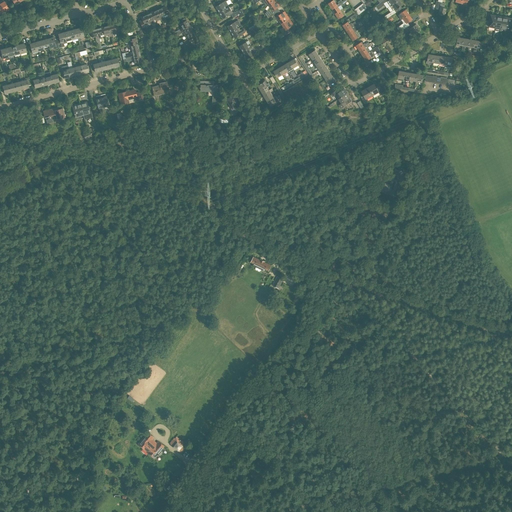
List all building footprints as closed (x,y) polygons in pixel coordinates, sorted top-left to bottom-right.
[(8,9),(4,2),(3,0),(0,1),(0,9),(2,13),(8,9)] [(220,12),(226,8),(230,6),(226,0),(216,6),(217,7),(216,8),(217,10),(218,9),(220,12)] [(271,7),(265,14),(268,18),(273,15),(278,12),(276,9),(281,5),(277,0),(273,0),(269,4),(271,7)] [(338,7),(348,1),(347,0),(344,0),(345,0),(342,2),(342,1),(339,3),(339,4),(337,5),(337,4),(332,8),(335,13),(340,10),(338,7)] [(383,0),(382,1),(376,6),(378,10),(384,5),(384,4),(389,0),(392,4),(394,3),(398,0),(383,0)] [(393,11),(384,17),(386,19),(391,16),(401,9),(400,9),(399,10),(397,8),(400,6),(401,6),(402,5),(399,0),(398,0),(394,3),(392,4),(392,5),(390,6),(393,11)] [(446,9),(444,8),(445,4),(437,1),(435,8),(440,9),(439,14),(444,16),(446,9)] [(363,3),(354,10),(358,15),(367,8),(363,3)] [(220,13),(219,13),(222,17),(223,17),(224,18),(230,14),(233,12),(230,6),(226,8),(220,12),(220,13)] [(163,22),(165,21),(162,15),(166,13),(163,7),(158,10),(162,19),(163,22)] [(345,13),(342,9),(340,10),(335,13),(339,19),(345,14),(347,16),(353,12),(351,9),(345,13)] [(401,20),(403,18),(409,14),(405,9),(397,14),(401,20)] [(160,20),(162,19),(158,10),(152,12),(155,18),(156,21),(160,19),(160,20)] [(241,17),(247,14),(245,10),(239,14),(240,14),(234,17),(236,20),(241,17)] [(278,12),(273,15),(275,18),(277,16),(281,23),(282,23),(290,18),(285,11),(279,15),(278,12)] [(153,28),(155,27),(151,20),(155,18),(152,12),(147,15),(151,24),(153,28)] [(405,24),(412,19),(409,14),(403,18),(405,21),(403,22),(405,24)] [(151,24),(147,15),(141,17),(142,20),(139,21),(142,28),(146,27),(144,23),(148,22),(149,25),(151,24)] [(495,28),(497,16),(491,15),(489,27),(495,28)] [(507,30),(509,18),(503,17),(501,29),(500,31),(506,32),(507,30)] [(282,32),(278,35),(281,38),(291,31),(289,29),(294,25),(290,18),(282,23),(281,23),(284,27),(280,29),(282,32)] [(180,24),(179,24),(182,29),(189,25),(186,20),(180,24)] [(242,26),(238,20),(235,22),(228,26),(229,27),(228,27),(229,30),(230,29),(232,32),(242,26)] [(350,24),(348,21),(343,25),(346,30),(356,23),(355,22),(352,24),(352,23),(350,24)] [(349,35),(357,30),(355,27),(357,25),(356,23),(346,30),(349,35)] [(114,24),(108,25),(111,36),(113,35),(113,34),(117,33),(114,24)] [(419,30),(415,24),(408,29),(407,26),(405,28),(399,31),(400,31),(399,31),(401,35),(407,31),(409,30),(412,35),(419,30)] [(111,36),(108,25),(103,27),(104,34),(108,33),(109,36),(111,36)] [(181,32),(182,32),(184,35),(192,30),(189,25),(182,29),(180,31),(181,32)] [(235,38),(246,32),(242,26),(232,32),(233,35),(234,38),(235,38)] [(365,29),(363,26),(362,26),(357,30),(349,35),(353,40),(358,37),(358,38),(360,35),(359,33),(360,32),(365,29)] [(79,41),(81,41),(80,37),(84,36),(81,27),(76,29),(78,38),(79,41)] [(99,39),(97,28),(91,30),(92,37),(95,36),(97,43),(98,43),(99,49),(102,48),(100,42),(100,39),(99,39)] [(72,40),(78,38),(76,29),(70,30),(72,40)] [(66,41),(72,40),(70,30),(64,32),(66,41)] [(195,36),(192,30),(184,35),(186,39),(182,41),(183,43),(186,41),(190,39),(195,36)] [(59,48),(64,46),(64,44),(67,43),(66,41),(64,32),(58,34),(59,37),(56,38),(57,40),(59,48)] [(391,34),(381,41),(384,46),(385,45),(389,51),(394,47),(391,44),(395,41),(391,34)] [(195,36),(190,39),(186,41),(183,43),(184,45),(190,41),(192,45),(195,43),(196,44),(197,44),(199,43),(199,42),(198,41),(195,36)] [(54,40),(53,37),(47,39),(50,48),(55,46),(56,48),(59,48),(57,40),(54,40)] [(127,46),(137,44),(136,38),(127,40),(128,44),(127,44),(127,46)] [(44,49),(50,48),(47,39),(41,40),(44,49)] [(38,51),(44,49),(41,40),(36,42),(38,51)] [(485,50),(485,45),(484,45),(481,44),(482,41),(476,40),(475,48),(474,48),(474,51),(476,52),(477,48),(485,50)] [(364,44),(363,41),(361,42),(361,41),(356,45),(359,50),(369,43),(368,42),(366,44),(365,43),(364,44)] [(39,52),(38,51),(36,42),(30,44),(32,54),(39,52)] [(248,45),(246,42),(240,46),(240,47),(241,49),(242,49),(243,52),(252,47),(250,44),(248,45)] [(21,54),(26,52),(24,43),(18,45),(21,54)] [(373,45),(371,43),(369,44),(369,43),(359,50),(362,55),(374,48),(370,50),(368,47),(373,45)] [(18,45),(15,45),(15,44),(12,45),(12,46),(15,55),(21,54),(18,45)] [(9,57),(15,55),(12,46),(7,48),(9,57)] [(380,51),(377,46),(374,48),(362,55),(366,60),(374,55),(372,52),(375,50),(377,53),(380,51)] [(247,58),(254,54),(256,53),(252,47),(243,52),(245,54),(244,55),(246,57),(247,58)] [(9,59),(9,57),(7,48),(0,50),(3,59),(5,58),(6,60),(9,59)] [(126,59),(140,55),(139,50),(132,51),(133,55),(125,57),(126,59)] [(312,59),(319,55),(315,50),(309,54),(312,59)] [(434,63),(435,55),(429,54),(427,61),(426,64),(429,64),(430,62),(434,63)] [(316,64),(322,60),(319,55),(312,59),(316,64)] [(451,68),(453,58),(447,57),(446,65),(445,65),(445,68),(447,68),(447,67),(451,68)] [(113,68),(119,66),(117,58),(111,60),(113,68)] [(293,68),(299,65),(295,58),(289,61),(293,68)] [(319,69),(326,65),(322,60),(316,64),(319,69)] [(101,71),(107,69),(105,61),(99,63),(101,71)] [(288,71),(293,68),(289,61),(284,64),(288,71)] [(95,72),(101,71),(99,63),(93,64),(95,72)] [(83,74),(89,72),(87,64),(81,66),(83,74)] [(283,74),(288,71),(284,64),(279,68),(283,74)] [(322,74),(329,70),(326,65),(319,69),(322,74)] [(77,75),(83,74),(81,66),(75,67),(77,75)] [(28,73),(26,67),(17,69),(18,73),(20,78),(21,78),(19,73),(21,72),(25,71),(26,74),(28,73)] [(65,78),(71,77),(69,69),(68,67),(66,67),(66,69),(63,70),(65,78)] [(71,77),(73,76),(77,75),(75,67),(69,69),(71,77)] [(278,77),(279,76),(283,74),(279,68),(274,71),(278,77)] [(326,79),(332,75),(329,70),(322,74),(326,79)] [(53,83),(51,75),(50,72),(47,73),(44,74),(45,75),(45,77),(47,85),(53,83)] [(41,87),(47,85),(45,77),(45,75),(44,74),(38,75),(39,79),(41,87)] [(53,83),(59,82),(57,74),(51,75),(53,83)] [(422,82),(423,76),(423,75),(417,74),(416,81),(415,85),(418,85),(418,82),(422,82)] [(329,84),(336,80),(332,75),(326,79),(329,84)] [(35,88),(41,87),(39,79),(33,80),(35,88)] [(180,79),(174,88),(178,91),(184,82),(180,79)] [(23,90),(29,88),(27,80),(20,81),(23,90)] [(262,83),(258,85),(261,90),(267,86),(268,87),(270,85),(269,83),(268,84),(265,80),(261,82),(262,83)] [(17,91),(23,90),(20,81),(14,83),(17,91)] [(201,87),(201,88),(201,91),(214,92),(214,97),(218,97),(218,85),(212,85),(212,82),(201,81),(201,85),(201,87)] [(154,95),(164,93),(163,90),(168,89),(167,82),(160,83),(160,85),(152,87),(154,95)] [(11,93),(17,91),(14,83),(9,84),(11,93)] [(5,94),(11,93),(9,84),(2,86),(5,94)] [(379,92),(377,89),(381,87),(379,84),(376,86),(376,87),(374,84),(368,87),(372,95),(379,92)] [(269,90),(268,87),(267,86),(261,90),(264,95),(270,92),(271,92),(273,91),(272,88),(269,90)] [(365,103),(368,102),(366,99),(372,95),(368,87),(361,91),(364,95),(361,97),(365,103)] [(136,93),(135,89),(118,94),(121,105),(126,103),(125,100),(134,98),(134,101),(143,99),(141,91),(136,93)] [(347,93),(344,89),(338,92),(337,90),(331,93),(333,96),(336,94),(339,98),(347,93)] [(267,101),(274,97),(271,92),(270,92),(264,95),(267,101)] [(233,96),(232,93),(228,95),(229,98),(228,99),(227,99),(228,99),(233,108),(234,111),(240,108),(239,105),(240,105),(239,104),(234,95),(233,96)] [(350,98),(347,93),(339,98),(342,103),(339,105),(341,108),(352,101),(350,97),(350,98)] [(100,115),(106,113),(104,107),(108,106),(108,105),(107,102),(108,101),(108,100),(107,96),(103,97),(104,98),(96,99),(100,115)] [(276,96),(274,97),(267,101),(270,106),(273,104),(276,103),(279,101),(276,96)] [(80,104),(83,116),(84,119),(92,117),(91,112),(89,112),(87,102),(80,104)] [(83,116),(80,104),(72,106),(75,118),(76,118),(75,117),(83,115),(83,116)] [(65,117),(63,108),(55,110),(55,109),(43,111),(45,118),(46,118),(47,124),(53,122),(52,120),(57,119),(65,117)] [(427,137),(428,135),(434,126),(421,118),(418,123),(424,127),(420,133),(427,137)] [(380,189),(379,191),(397,196),(397,194),(404,171),(395,169),(390,184),(382,182),(380,189)] [(269,271),(272,265),(254,256),(251,262),(269,271)] [(279,288),(284,280),(278,276),(273,285),(279,288)] [(148,432),(138,443),(143,448),(148,452),(154,458),(159,452),(160,453),(162,451),(161,450),(164,446),(159,441),(156,444),(151,439),(153,437),(148,432)] [(181,453),(187,445),(176,436),(170,444),(181,453)] [(171,483),(175,477),(171,474),(166,480),(171,483)]
